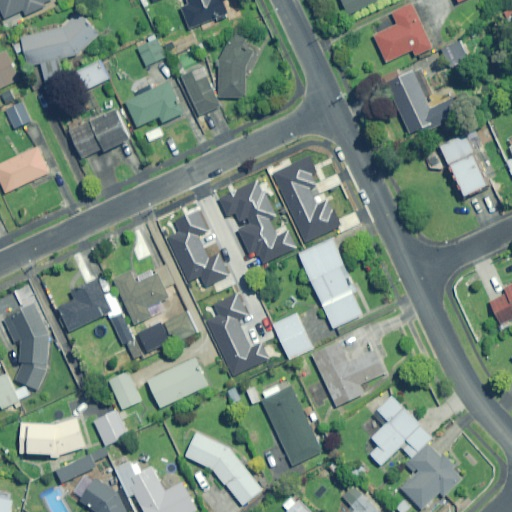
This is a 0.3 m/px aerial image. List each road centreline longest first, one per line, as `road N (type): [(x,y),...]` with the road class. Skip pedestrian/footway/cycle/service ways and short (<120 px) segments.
road 1 (residential): [(0,264),(332,108)]
road 2 (residential): [(414,278),(332,108)]
road 3 (residential): [(511,438),(457,369),(414,278)]
